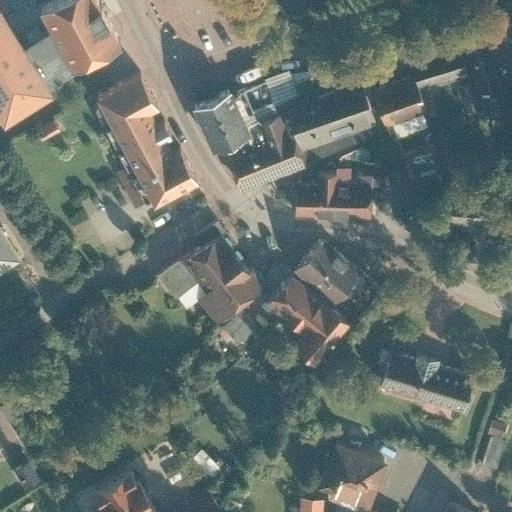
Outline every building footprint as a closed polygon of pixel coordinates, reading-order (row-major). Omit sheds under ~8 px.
[(51,62),(74,48),(125,23),(111,0),(48,0),(54,10),(27,26),(8,0),(0,0),(0,96),(7,107),(58,76),(51,62)] [(507,101),(485,33),(408,56),(413,72),(418,88),(470,72),(482,109),(507,101)] [(298,95),(288,67),(265,76),(241,87),(250,108),(280,101),(298,95)] [(142,70),(100,90),(156,197),(201,176),(183,143),(177,146),(152,105),(159,101),(142,70)] [(418,88),(413,72),(372,85),(384,123),(425,110),(418,88)] [(297,151),(373,126),(356,75),(298,95),(280,101),(282,108),(297,151)] [(249,126),(229,84),(194,101),(214,143),(249,126)] [(236,180),(300,158),(297,151),(282,108),(261,115),(268,136),(226,151),(236,180)] [(368,216),(370,183),(336,181),(336,167),(315,165),(315,179),(296,178),(294,212),(368,216)] [(497,182),(438,179),(436,224),(478,227),(476,264),(492,265),(495,227),(497,182)] [(262,280),(221,222),(185,247),(210,282),(197,291),(213,314),(262,280)] [(0,270),(22,257),(2,226),(0,226),(0,270)] [(330,303),(361,267),(323,234),(292,271),(330,303)] [(311,353),(344,316),(330,303),(292,271),(269,296),(303,326),(293,338),(311,353)] [(487,315),(479,338),(500,346),(508,322),(487,315)] [(461,404),(473,367),(392,341),(380,378),(461,404)] [(483,456),(498,462),(508,434),(492,429),(483,456)] [(367,498),(382,455),(336,439),(320,482),(367,498)] [(153,511),(131,465),(99,480),(113,511),(153,511)] [(382,511),(341,495),(333,511),(382,511)] [(318,511),(318,498),(297,497),(296,511),(318,511)] [(468,511),(447,502),(442,511),(468,511)]
